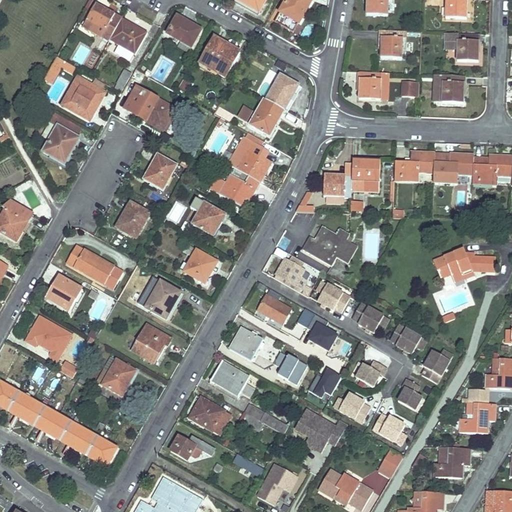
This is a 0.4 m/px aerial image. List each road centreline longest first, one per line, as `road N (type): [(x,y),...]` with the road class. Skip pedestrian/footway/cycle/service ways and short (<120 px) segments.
road 1 (residential): [(114,498),(293,187),(321,121)]
road 2 (unknown): [(374,511),(466,359),(495,275)]
road 3 (residential): [(0,334),(120,135)]
road 4 (unknown): [(246,269),(403,360),(393,389)]
road 5 (residential): [(321,121),(494,132)]
road 6 (residential): [(327,66),(192,0)]
road 7 (residential): [(494,132),(501,0)]
road 8 (residential): [(114,498),(0,435)]
